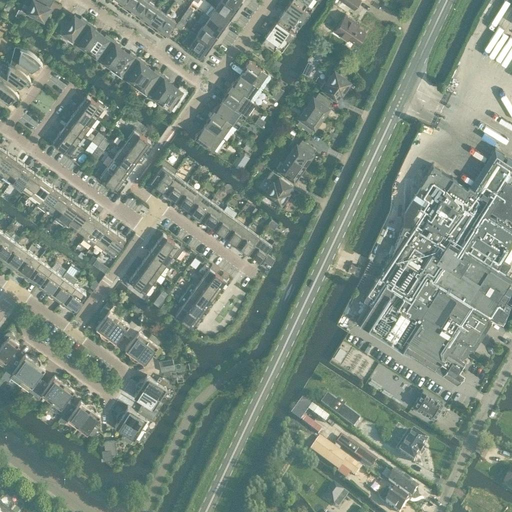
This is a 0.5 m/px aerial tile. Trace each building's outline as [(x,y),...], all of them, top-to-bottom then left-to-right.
[(48,10),(47,9),(51,0),(24,0),(23,2),(29,5),(27,10),(31,13),(30,15),(38,19),(39,16),(43,19),(48,10)] [(122,0),(120,3),(129,9),(135,0),(122,0)] [(148,1),(149,1),(149,0),(135,0),(129,9),(138,15),(148,1)] [(224,0),(220,0),(216,7),(230,17),(236,8),(224,0)] [(224,0),(236,8),(242,0),(224,0)] [(310,13),(303,9),(291,0),(290,0),(289,0),(285,8),(277,20),(289,29),(292,24),(291,23),(297,16),(304,21),(310,13)] [(319,0),(291,0),(303,9),(307,4),(306,3),(307,0),(317,0),(319,1),(319,0)] [(341,0),(354,9),(359,0),(341,0)] [(148,1),(138,15),(147,22),(157,7),(149,1),(148,1)] [(211,4),(205,12),(209,16),(224,26),(230,17),(216,7),(211,4)] [(147,22),(156,28),(166,13),(157,7),(147,22)] [(175,20),(166,13),(156,28),(165,34),(175,20)] [(75,40),(89,21),(81,16),(80,18),(74,14),(62,31),(75,40)] [(356,43),(365,30),(354,22),(355,21),(345,14),(334,30),(347,40),(348,38),(356,43)] [(209,16),(203,24),(218,35),(224,26),(209,16)] [(184,24),(178,20),(175,25),(181,29),(184,24)] [(277,20),(276,20),(270,28),(271,29),(262,41),(274,50),(278,44),(277,44),(282,36),(290,42),(295,34),(289,29),(277,20)] [(87,49),(99,32),(94,28),(96,26),(89,21),(75,40),(87,49)] [(203,24),(197,33),(212,44),(218,35),(203,24)] [(87,49),(100,58),(113,38),(106,33),(104,35),(99,32),(87,49)] [(197,33),(188,45),(200,53),(202,51),(205,53),(212,44),(197,33)] [(112,66),(124,49),(119,45),(120,43),(113,38),(100,58),(112,66)] [(10,63),(10,64),(14,65),(21,69),(26,74),(27,74),(31,68),(41,62),(42,63),(41,61),(40,60),(39,59),(38,57),(37,56),(36,55),(35,54),(33,53),(32,52),(30,51),(29,50),(28,49),(26,49),(24,48),(23,47),(21,47),(20,46),(20,47),(15,45),(10,63)] [(129,53),(124,49),(112,66),(124,75),(138,56),(130,50),(129,53)] [(136,84),(148,66),(143,63),(145,61),(138,56),(124,75),(136,84)] [(243,69),(240,73),(261,87),(263,87),(270,77),(270,75),(248,59),(242,68),(243,69)] [(2,81),(9,85),(14,90),(15,91),(15,90),(19,85),(29,78),(30,79),(27,74),(26,74),(21,69),(14,65),(10,64),(10,63),(8,63),(9,64),(6,75),(2,81)] [(148,66),(136,84),(149,92),(162,73),(155,68),(154,70),(148,66)] [(347,75),(340,71),(339,73),(335,70),(327,81),(324,79),(320,86),(337,98),(350,80),(346,77),(347,75)] [(161,101),(173,84),(168,80),(169,78),(162,73),(149,92),(161,101)] [(236,77),(230,85),(250,99),(252,100),(254,99),(261,90),(261,88),(261,87),(240,73),(237,78),(236,77)] [(0,104),(3,107),(7,101),(17,94),(18,96),(19,95),(15,90),(15,91),(14,90),(9,85),(2,81),(0,80),(0,104)] [(173,84),(161,101),(173,110),(187,90),(180,85),(178,87),(173,84)] [(224,96),(222,99),(224,100),(241,112),(247,116),(250,110),(255,103),(250,99),(230,85),(224,93),(225,94),(224,96)] [(272,94),(278,99),(282,93),(284,89),(283,89),(278,85),(272,94)] [(313,96),(306,106),(323,118),(328,111),(326,109),(332,101),(319,92),(315,97),(313,96)] [(86,94),(80,103),(100,118),(101,117),(97,114),(105,104),(97,98),(95,100),(86,94)] [(218,102),(212,111),(232,125),(241,112),(224,100),(222,99),(219,103),(218,102)] [(80,103),(73,113),(90,125),(95,117),(98,119),(100,118),(80,103)] [(318,125),(323,118),(306,106),(299,116),(301,117),(297,122),(311,132),(316,124),(318,125)] [(207,120),(204,124),(223,137),(226,139),(231,131),(229,129),(232,125),(212,111),(206,119),(207,120)] [(73,113),(66,122),(86,136),(87,135),(84,133),(90,125),(73,113)] [(66,122),(59,131),(76,143),(82,135),(85,138),(86,136),(66,122)] [(200,128),(194,136),(213,150),(223,137),(204,124),(201,128),(200,128)] [(124,136),(127,138),(144,150),(150,141),(141,134),(143,132),(135,126),(128,136),(125,134),(124,136)] [(74,153),(70,151),(76,143),(59,131),(52,141),(72,155),(74,153)] [(144,150),(127,138),(122,135),(116,144),(120,147),(137,159),(144,150)] [(297,143),(289,153),(307,165),(312,157),(310,156),(315,148),(302,139),(299,144),(297,143)] [(368,300),(356,319),(384,336),(391,341),(457,383),(464,372),(459,369),(464,360),(463,357),(463,355),(465,354),(467,351),(468,350),(467,348),(469,345),(473,347),(491,319),(488,317),(490,315),(503,323),(509,313),(508,312),(511,306),(506,303),(511,293),(511,292),(509,291),(496,283),(508,264),(500,259),(511,241),(511,225),(503,219),(506,214),(511,217),(511,181),(509,179),(511,173),(511,157),(495,146),(469,187),(432,164),(420,183),(420,196),(422,198),(420,202),(411,201),(411,210),(403,210),(403,222),(391,251),(368,287),(364,295),(363,297),(368,300)] [(111,153),(110,154),(130,168),(137,159),(120,147),(114,155),(111,153)] [(5,150),(0,156),(0,171),(1,172),(0,173),(0,176),(2,173),(15,156),(5,150)] [(307,165),(289,153),(283,162),(280,161),(276,167),(294,179),(300,171),(302,172),(307,165)] [(112,158),(107,165),(123,178),(130,168),(110,154),(109,155),(112,158)] [(2,173),(0,176),(2,177),(4,174),(12,180),(24,163),(15,156),(2,173)] [(156,172),(150,180),(163,189),(174,173),(174,172),(177,168),(162,157),(153,169),(156,172)] [(24,163),(12,180),(19,186),(17,189),(18,190),(21,187),(33,170),(24,163)] [(96,173),(100,175),(116,187),(123,178),(107,165),(101,173),(98,171),(96,173)] [(21,187),(18,190),(20,191),(22,188),(30,193),(42,176),(33,170),(21,187)] [(281,203),(293,185),(272,170),(267,177),(273,181),(265,192),(269,195),(268,197),(275,202),(276,200),(281,203)] [(174,173),(163,189),(175,198),(186,181),(174,173)] [(42,176),(30,193),(38,199),(35,202),(37,203),(39,200),(44,194),(51,183),(42,176)] [(186,181),(175,198),(187,206),(199,190),(186,181)] [(37,203),(36,204),(45,211),(48,207),(61,190),(51,183),(44,194),(39,200),(37,203)] [(61,190),(48,207),(56,212),(54,216),(55,216),(55,217),(58,213),(70,197),(61,190)] [(199,190),(187,206),(199,215),(211,199),(199,190)] [(55,217),(54,218),(64,225),(67,220),(79,203),(70,197),(58,213),(55,217)] [(211,199),(199,215),(211,224),(223,208),(211,199)] [(79,203),(67,220),(75,226),(72,229),(74,230),(76,227),(88,210),(79,203)] [(223,208),(211,224),(223,233),(235,217),(233,216),(236,211),(227,205),(224,209),(223,208)] [(76,227),(74,230),(75,231),(77,228),(85,234),(97,217),(88,210),(76,227)] [(85,234),(82,238),(91,244),(92,243),(94,240),(107,224),(97,217),(85,234)] [(235,217),(223,233),(224,233),(235,242),(247,226),(235,217)] [(393,223),(386,219),(370,255),(377,258),(393,223)] [(94,240),(92,243),(94,245),(96,241),(104,247),(116,230),(107,224),(94,240)] [(247,226),(235,242),(247,251),(259,235),(247,226)] [(116,230),(104,247),(111,253),(109,256),(111,257),(113,254),(125,237),(116,230)] [(0,255),(3,258),(15,241),(4,232),(0,237),(0,255)] [(156,242),(173,254),(176,257),(185,246),(181,243),(179,244),(163,232),(156,242)] [(259,235),(247,251),(260,260),(272,244),(259,235)] [(8,261),(14,266),(15,266),(27,249),(15,241),(3,258),(1,260),(4,262),(5,262),(6,262),(7,262),(8,261)] [(170,264),(167,262),(173,254),(156,242),(149,251),(169,265),(170,264)] [(19,270),(26,275),(39,258),(27,249),(15,266),(14,266),(12,269),(15,271),(16,271),(17,271),(18,271),(19,270)] [(165,265),(168,267),(169,265),(149,251),(142,260),(159,272),(165,265)] [(38,283),(50,266),(39,258),(26,275),(24,277),(27,279),(28,279),(29,279),(30,279),(31,278),(38,283)] [(156,282),(153,280),(159,272),(142,260),(136,269),(155,284),(156,282)] [(208,268),(202,276),(219,288),(226,278),(229,275),(223,271),(222,272),(220,274),(217,272),(219,268),(212,263),(209,266),(206,264),(205,266),(208,268)] [(348,270),(355,273),(358,266),(357,266),(351,263),(348,270)] [(43,287),(49,292),(62,275),(50,266),(38,283),(36,286),(38,287),(39,288),(40,288),(41,288),(42,287),(43,287)] [(151,283),(154,285),(155,284),(136,269),(129,279),(138,285),(136,287),(144,293),(151,283)] [(74,283),(73,283),(77,278),(66,270),(62,275),(49,292),(47,294),(50,296),(51,296),(52,296),(53,296),(54,296),(54,295),(61,300),(74,283)] [(194,281),(193,283),(196,285),(213,297),(219,288),(202,276),(197,284),(194,281)] [(192,282),(185,291),(189,294),(206,306),(213,297),(196,285),(193,283),(192,282)] [(66,304),(73,309),(86,292),(74,283),(61,300),(59,303),(62,304),(63,305),(64,305),(65,304),(66,304)] [(178,300),(179,301),(182,303),(203,318),(204,317),(200,314),(206,306),(189,294),(185,291),(178,300)] [(96,327),(100,330),(100,332),(100,334),(101,336),(103,337),(119,315),(110,309),(113,304),(107,300),(99,312),(104,315),(96,327)] [(181,305),(174,315),(182,320),(183,318),(187,321),(185,323),(184,326),(189,330),(191,327),(192,325),(198,317),(202,320),(203,318),(182,303),(179,301),(178,302),(181,305)] [(115,341),(124,330),(128,333),(137,322),(131,318),(128,322),(119,315),(103,337),(105,338),(107,339),(109,339),(111,338),(115,341)] [(356,319),(330,360),(432,424),(450,395),(423,377),(431,366),(425,363),(418,374),(384,352),(391,341),(384,336),(376,348),(354,333),(362,322),(356,319)] [(132,358),(132,359),(148,337),(139,330),(142,326),(137,322),(128,333),(133,336),(125,348),(129,351),(129,352),(129,354),(129,355),(130,356),(131,357),(132,358)] [(5,339),(0,346),(0,362),(7,368),(12,361),(13,361),(15,357),(11,353),(19,342),(14,338),(14,337),(14,336),(14,335),(14,334),(13,333),(12,332),(11,331),(10,331),(9,331),(8,331),(7,331),(6,332),(5,332),(5,333),(4,334),(4,335),(4,336),(4,337),(4,338),(5,339)] [(151,332),(148,337),(132,359),(133,359),(134,360),(135,360),(137,360),(138,360),(139,360),(140,359),(144,362),(153,351),(158,355),(162,348),(157,345),(161,340),(151,332)] [(4,372),(1,375),(8,380),(11,377),(19,382),(22,378),(38,356),(37,356),(36,356),(36,355),(35,355),(34,355),(33,355),(32,355),(31,355),(30,355),(29,356),(25,353),(17,364),(13,361),(12,361),(7,368),(4,372)] [(22,378),(19,382),(33,393),(41,382),(37,378),(45,367),(41,364),(41,363),(41,361),(41,360),(40,359),(39,358),(38,357),(38,356),(22,378)] [(159,360),(160,366),(173,363),(172,357),(159,360)] [(173,363),(160,366),(161,371),(174,369),(173,363)] [(41,382),(33,393),(38,397),(41,393),(51,400),(67,378),(66,377),(65,376),(63,376),(62,376),(61,376),(59,376),(59,377),(54,374),(46,385),(41,382)] [(159,382),(147,374),(144,379),(142,379),(141,379),(139,380),(138,380),(137,381),(137,382),(160,397),(166,386),(165,386),(169,381),(162,377),(159,382)] [(67,378),(51,400),(60,406),(57,411),(62,414),(67,407),(68,407),(71,403),(66,400),(74,388),(70,385),(70,384),(70,383),(70,382),(70,381),(69,381),(69,380),(69,379),(68,379),(67,378)] [(153,407),(160,397),(137,382),(136,383),(136,384),(135,385),(135,387),(135,388),(136,389),(136,391),(134,395),(146,402),(143,407),(154,415),(158,409),(153,407)] [(321,404),(329,410),(336,402),(327,395),(321,404)] [(62,414),(59,418),(64,422),(68,418),(77,425),(93,403),(91,402),(90,401),(88,401),(86,401),(85,402),(81,399),(75,406),(71,403),(68,407),(67,407),(62,414)] [(93,403),(77,425),(87,432),(87,431),(92,435),(97,429),(92,425),(100,413),(96,410),(96,409),(96,408),(96,407),(95,405),(94,404),(93,403)] [(128,405),(125,409),(124,409),(123,409),(122,410),(120,410),(119,411),(118,412),(117,413),(140,427),(147,417),(151,420),(154,415),(143,407),(140,412),(128,405)] [(337,416),(353,428),(360,419),(344,408),(337,416)] [(116,419),(117,421),(114,425),(127,433),(123,438),(130,442),(133,437),(134,438),(140,427),(117,413),(117,415),(116,417),(116,419)] [(426,443),(413,434),(409,431),(396,450),(400,453),(413,462),(426,443)] [(341,467),(351,473),(357,465),(320,437),(310,450),(338,471),(341,467)] [(363,460),(373,467),(378,460),(348,438),(339,450),(359,465),(363,460)] [(411,497),(418,489),(395,473),(389,481),(411,497)] [(400,511),(409,501),(395,491),(382,482),(378,486),(374,484),(370,489),(375,493),(378,494),(378,498),(381,501),(385,504),(385,503),(397,511),(400,511)] [(324,497),(334,504),(344,491),(334,484),(324,497)]
